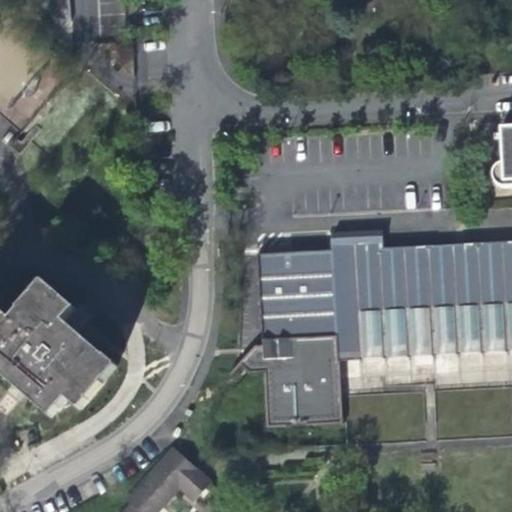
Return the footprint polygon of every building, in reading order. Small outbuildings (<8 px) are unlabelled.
[(0,0),(0,104),(6,109),(58,39),(2,0),(0,0)] [(511,127),(499,129),(501,156),(501,170),(490,176),(494,180),(498,182),(502,183),(511,182),(511,127)] [(489,174),(490,176),(501,170),(501,156),(500,156),(494,158),(491,160),(489,164),(488,169),(489,174)] [(278,247),(278,254),(301,252),(301,245),(278,247)] [(128,501),(134,505),(141,511),(158,511),(169,500),(179,489),(194,502),(210,485),(173,451),(128,501)]
